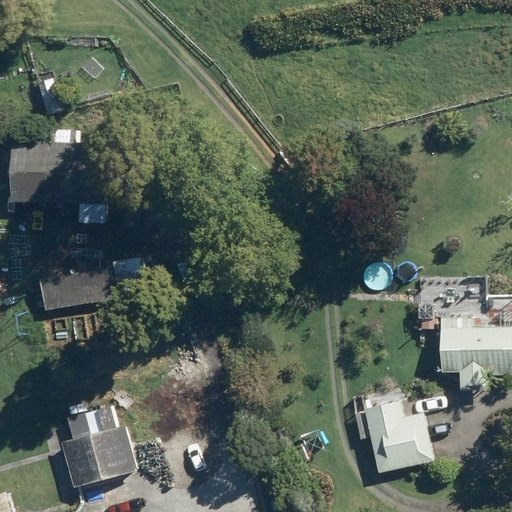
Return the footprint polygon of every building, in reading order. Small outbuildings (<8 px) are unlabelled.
[(58,70),(40,79),(58,115),(77,105),(58,70)] [(23,140),(20,200),(117,205),(120,145),(23,140)] [(45,272),(51,309),(121,298),(115,261),(45,272)] [(477,318),(450,318),(451,371),(468,371),(468,390),(497,389),(497,374),(511,373),(511,325),(477,326),(477,318)] [(372,407),(386,473),(442,461),(432,411),(412,415),(409,400),(372,407)] [(70,441),(81,486),(145,470),(134,425),(70,441)]
